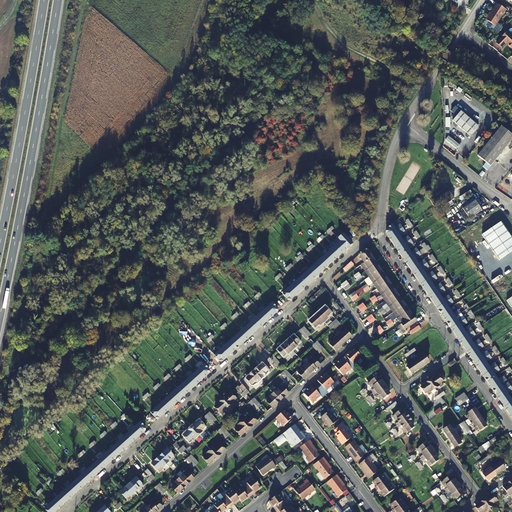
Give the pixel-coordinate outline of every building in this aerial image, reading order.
[(503,7),(497,3),(486,20),(495,26),(507,7),(504,5),(503,7)] [(509,30),(508,30),(497,41),(503,46),(506,43),(511,48),(511,47),(511,28),(509,30)] [(478,126),(460,112),(453,121),(470,136),(478,126)] [(488,170),(500,155),(511,140),(511,134),(502,126),(478,156),(486,163),(483,167),(488,170)] [(447,136),(445,141),(457,148),(460,144),(447,136)] [(449,191),(437,199),(443,207),(455,199),(449,191)] [(429,209),(433,207),(428,200),(425,203),(429,209)] [(475,200),(463,209),(470,219),(482,210),(475,200)] [(511,238),(501,222),(482,235),(499,260),(511,251),(511,238)] [(394,228),(392,225),(386,230),(386,233),(389,237),(403,228),(400,224),(394,228)] [(389,237),(393,243),(401,238),(400,236),(405,232),(403,228),(389,237)] [(339,238),(341,241),(348,248),(353,244),(344,234),(339,238)] [(393,243),(397,249),(411,240),(408,236),(403,240),(401,238),(393,243)] [(397,249),(401,255),(409,250),(408,247),(413,243),(411,240),(397,249)] [(348,248),(341,241),(337,245),(336,246),(343,253),(348,248)] [(343,253),(336,246),(332,250),(331,251),(337,258),(343,253)] [(411,252),(409,250),(401,255),(405,261),(419,252),(417,248),(411,252)] [(364,262),(361,265),(362,267),(366,264),(365,263),(373,257),(368,250),(365,249),(359,254),(364,262)] [(337,258),(331,251),(326,254),(325,255),(332,263),(337,258)] [(405,261),(409,267),(417,262),(416,259),(421,255),(419,252),(405,261)] [(332,263),(325,255),(321,260),(320,260),(327,267),(332,263)] [(366,264),(362,267),(366,272),(370,270),(369,269),(377,263),(373,257),(365,263),(366,264)] [(327,267),(320,260),(316,264),(315,265),(321,272),(327,267)] [(419,264),(417,262),(409,267),(413,273),(427,264),(424,260),(419,264)] [(344,268),(346,271),(354,264),(352,261),(344,268)] [(370,270),(366,272),(370,278),(374,276),(373,274),(381,269),(377,263),(369,269),(370,270)] [(413,273),(417,279),(425,273),(424,271),(429,267),(427,264),(413,273)] [(321,272),(315,265),(311,269),(310,270),(316,277),(321,272)] [(374,276),(370,278),(374,284),(378,281),(377,281),(385,275),(381,269),(373,274),(374,276)] [(316,277),(310,270),(305,274),(304,274),(311,282),(316,277)] [(417,279),(421,285),(435,275),(433,272),(427,275),(425,273),(417,279)] [(311,282),(304,274),(300,278),(299,279),(306,286),(311,282)] [(378,281),(374,284),(378,290),(382,287),(381,286),(389,281),(385,275),(377,281),(378,281)] [(421,285),(425,291),(433,285),(432,283),(438,279),(435,275),(421,285)] [(306,286),(299,279),(295,283),(294,284),(300,291),(306,286)] [(382,287),(378,290),(382,296),(386,293),(385,292),(393,287),(389,281),(381,286),(382,287)] [(435,287),(433,285),(425,291),(429,297),(443,287),(440,283),(435,287)] [(300,291),(294,284),(290,288),(289,289),(295,296),(300,291)] [(386,293),(382,296),(386,301),(390,299),(389,298),(397,293),(393,287),(385,292),(386,293)] [(429,297),(433,303),(441,297),(440,295),(445,291),(443,287),(429,297)] [(289,289),(283,294),(288,299),(291,299),(295,296),(289,289)] [(390,299),(386,301),(390,307),(394,305),(393,304),(401,299),(397,293),(389,298),(390,299)] [(433,303),(437,308),(451,299),(449,295),(443,299),(441,297),(433,303)] [(394,305),(390,307),(394,313),(398,311),(397,310),(405,305),(401,299),(393,304),(394,305)] [(437,308),(441,314),(449,309),(448,306),(454,303),(451,299),(437,308)] [(278,308),(273,303),(269,307),(267,308),(274,315),(278,312),(278,308)] [(398,311),(394,313),(398,319),(402,317),(401,316),(409,310),(405,305),(397,310),(398,311)] [(318,314),(324,322),(328,318),(329,319),(333,315),(326,307),(318,314)] [(274,315),(267,308),(263,312),(262,313),(269,320),(271,318),(274,315)] [(459,310),(453,314),(449,309),(441,314),(447,323),(455,317),(461,313),(459,310)] [(402,317),(398,319),(401,324),(402,324),(413,316),(409,310),(401,316),(402,317)] [(269,320),(262,313),(258,317),(257,318),(263,324),(269,320)] [(318,314),(310,322),(317,330),(321,326),(321,325),(324,322),(318,314)] [(406,329),(417,322),(413,316),(402,324),(401,324),(399,326),(404,334),(407,331),(406,329)] [(447,323),(451,329),(465,319),(463,316),(457,320),(455,317),(447,323)] [(263,324),(257,318),(252,321),(252,322),(258,329),(263,324)] [(329,327),(331,329),(339,322),(337,319),(329,327)] [(451,329),(455,335),(464,329),(462,327),(468,323),(465,319),(451,329)] [(258,329),(252,322),(247,326),(246,327),(253,334),(258,329)] [(333,331),(341,324),(339,322),(331,329),(333,331)] [(419,325),(410,331),(412,334),(421,328),(419,325)] [(246,327),(241,332),(247,339),(253,334),(246,327)] [(302,329),(309,337),(311,334),(304,327),(302,329)] [(341,332),(341,333),(337,336),(344,344),(352,336),(345,328),(341,332)] [(455,335),(459,341),(473,331),(471,328),(465,331),(464,329),(455,335)] [(302,329),(300,331),(307,339),(309,337),(302,329)] [(459,341),(463,347),(472,341),(470,339),(476,335),(473,331),(459,341)] [(241,332),(234,338),(241,345),(247,339),(241,332)] [(286,343),(293,350),(296,347),(297,348),(301,344),(294,336),(286,343)] [(336,351),(344,344),(337,336),(333,340),(333,339),(329,343),(336,351)] [(234,338),(227,344),(234,351),(239,346),(241,345),(234,338)] [(463,347),(467,352),(481,343),(479,339),(473,343),(472,341),(463,347)] [(315,344),(322,352),(325,350),(318,342),(315,344)] [(286,343),(278,350),(286,358),(290,354),(289,353),(293,350),(286,343)] [(467,352),(471,358),(480,353),(478,351),(484,347),(481,343),(467,352)] [(234,351),(227,344),(222,349),(221,350),(227,357),(234,351)] [(315,344),(313,346),(320,354),(322,352),(315,344)] [(362,357),(355,349),(350,353),(349,352),(346,355),(350,360),(354,364),(362,357)] [(221,350),(215,355),(220,361),(223,360),(227,357),(221,350)] [(471,358),(475,364),(490,355),(487,351),(481,355),(480,353),(471,358)] [(418,355),(419,357),(415,360),(420,367),(429,361),(425,355),(423,356),(421,353),(418,355)] [(281,363),(274,355),(271,358),(275,362),(278,366),(281,363)] [(475,364),(479,370),(488,364),(486,362),(492,359),(490,355),(475,364)] [(309,361),(306,364),(312,372),(320,365),(313,357),(309,361)] [(354,364),(350,360),(347,362),(343,358),(339,361),(340,362),(335,366),(344,375),(352,368),(353,370),(357,367),(354,364)] [(406,363),(408,366),(407,367),(412,373),(420,367),(415,360),(411,362),(410,361),(406,363)] [(479,370),(484,376),(498,367),(495,363),(489,367),(488,364),(479,370)] [(210,369),(205,364),(200,369),(199,369),(206,376),(210,372),(210,369)] [(255,371),(261,378),(265,375),(266,376),(270,372),(263,364),(255,371)] [(305,379),(312,372),(306,364),(302,368),(301,367),(297,371),(305,379)] [(484,376),(487,382),(496,377),(494,374),(500,370),(498,367),(484,376)] [(206,376),(199,369),(195,373),(194,374),(201,381),(206,376)] [(291,380),(293,377),(286,369),(284,371),(291,380)] [(255,371),(247,378),(254,386),(258,383),(258,382),(261,378),(255,371)] [(284,371),(281,374),(288,382),(291,380),(284,371)] [(201,381),(194,374),(190,378),(189,379),(195,386),(201,381)] [(335,383),(327,374),(322,378),(321,377),(318,380),(322,385),(319,387),(326,395),(329,392),(327,390),(335,383)] [(430,381),(435,389),(439,386),(440,388),(444,385),(442,382),(443,381),(438,375),(430,381)] [(498,380),(496,377),(487,382),(493,390),(501,384),(507,380),(504,376),(498,380)] [(371,387),(372,386),(375,389),(375,390),(378,387),(376,384),(381,381),(377,377),(369,383),(371,387)] [(195,386),(189,379),(184,383),(184,384),(190,390),(195,386)] [(387,390),(388,389),(382,380),(381,381),(376,384),(378,387),(375,390),(375,389),(372,391),(375,395),(378,393),(377,392),(381,390),(383,393),(387,390)] [(430,381),(421,387),(425,393),(427,392),(429,395),(432,393),(431,392),(435,389),(430,381)] [(497,396),(511,386),(508,382),(502,386),(501,384),(493,390),(497,396)] [(190,390),(184,384),(179,388),(178,388),(185,395),(187,393),(190,390)] [(277,389),(278,389),(274,393),(281,400),(289,393),(281,385),(277,389)] [(326,395),(319,387),(316,390),(312,385),(309,388),(309,389),(304,394),(313,403),(321,396),(323,398),(326,395)] [(497,396),(501,402),(509,396),(508,394),(511,390),(511,387),(511,386),(497,396)] [(411,394),(416,397),(421,391),(415,387),(411,394)] [(185,395),(178,388),(174,392),(173,393),(179,400),(185,395)] [(377,392),(378,393),(380,396),(379,397),(381,400),(390,394),(387,390),(383,393),(381,390),(377,392)] [(469,390),(460,396),(462,399),(465,397),(471,393),(469,390)] [(179,400),(173,393),(168,397),(168,398),(174,405),(179,400)] [(223,400),(230,407),(233,404),(234,405),(238,401),(231,393),(223,400)] [(281,400),(274,393),(271,396),(270,395),(266,399),(273,407),(281,400)] [(501,402),(505,407),(511,402),(511,397),(511,398),(509,396),(501,402)] [(259,408),(262,405),(255,397),(252,400),(255,403),(259,408)] [(174,405),(168,398),(163,402),(163,403),(169,410),(174,405)] [(223,400),(216,407),(223,415),(227,411),(226,410),(230,407),(223,400)] [(252,400),(250,402),(253,406),(257,410),(259,408),(255,403),(252,400)] [(396,402),(387,409),(389,412),(398,404),(396,402)] [(169,410),(163,403),(158,407),(157,407),(163,414),(169,410)] [(157,407),(152,412),(157,418),(159,418),(163,414),(157,407)] [(481,417),(475,408),(468,412),(469,414),(467,416),(469,419),(470,418),(473,422),(481,417)] [(395,420),(397,419),(399,422),(400,423),(403,420),(401,417),(405,414),(402,409),(395,414),(396,415),(393,417),(395,420)] [(289,415),(285,410),(276,418),(284,426),(293,418),(290,414),(289,415)] [(329,411),(321,417),(329,427),(337,421),(329,411)] [(208,414),(215,422),(217,419),(210,412),(208,414)] [(411,423),(413,422),(406,413),(405,414),(401,417),(403,420),(400,423),(399,422),(396,424),(399,428),(402,426),(402,425),(405,423),(407,426),(411,423)] [(208,414),(205,416),(212,424),(215,422),(208,414)] [(246,417),(246,418),(243,422),(249,429),(257,421),(250,414),(246,417)] [(481,417),(473,422),(476,426),(474,427),(477,431),(480,429),(481,430),(487,426),(481,417)] [(192,428),(198,435),(202,432),(203,433),(207,429),(200,421),(192,428)] [(139,423),(136,426),(135,427),(142,434),(142,433),(146,430),(146,427),(141,422),(139,423)] [(241,436),(249,429),(243,422),(239,425),(238,424),(234,428),(241,436)] [(402,425),(402,426),(404,429),(403,430),(405,433),(414,427),(411,423),(407,426),(405,423),(402,425)] [(340,440),(339,441),(342,445),(352,438),(344,428),(345,427),(342,424),(334,430),(337,433),(336,434),(340,440)] [(297,445),(305,438),(295,425),(286,432),(297,445)] [(450,426),(443,430),(449,439),(457,433),(454,429),(456,428),(453,425),(450,427),(450,426)] [(221,429),(228,436),(230,434),(223,426),(221,429)] [(135,428),(131,431),(130,432),(137,439),(142,434),(135,427),(135,428)] [(192,428),(184,435),(191,443),(195,439),(195,438),(198,435),(192,428)] [(221,429),(219,431),(225,438),(228,436),(221,429)] [(129,432),(126,435),(125,436),(131,443),(137,439),(130,432),(129,432)] [(457,433),(449,439),(455,448),(462,443),(461,442),(464,440),(461,437),(459,438),(457,433)] [(124,437),(121,440),(119,441),(126,448),(131,443),(125,436),(124,437)] [(305,460),(307,459),(309,463),(310,463),(320,456),(311,445),(312,444),(310,440),(299,449),(302,452),(300,454),(305,460)] [(354,458),(353,459),(356,462),(366,455),(354,440),(346,447),(354,458)] [(118,442),(115,445),(114,446),(121,453),(123,451),(126,448),(119,441),(118,442)] [(214,446),(215,446),(211,450),(218,457),(226,450),(219,442),(214,446)] [(419,452),(421,451),(423,455),(424,456),(427,453),(425,450),(429,447),(426,443),(417,449),(419,452)] [(113,447),(110,450),(109,451),(115,458),(121,453),(114,446),(113,447)] [(436,455),(437,455),(431,446),(429,447),(425,450),(427,453),(424,456),(423,455),(421,457),(424,461),(426,459),(426,458),(429,456),(431,459),(436,455)] [(160,456),(167,464),(170,460),(171,461),(175,457),(168,449),(160,456)] [(210,464),(218,457),(211,450),(208,453),(207,452),(203,456),(210,464)] [(108,452),(104,455),(103,456),(110,462),(115,458),(109,451),(108,452)] [(196,464),(199,462),(192,454),(189,457),(196,464)] [(367,475),(369,478),(379,471),(373,463),(377,459),(373,454),(360,464),(367,475)] [(426,458),(426,459),(429,462),(428,463),(430,466),(439,460),(436,455),(431,459),(429,456),(426,458)] [(102,456),(99,459),(98,460),(105,467),(110,462),(103,456),(102,456)] [(160,456),(153,463),(160,471),(164,467),(163,467),(167,464),(160,456)] [(189,457),(187,459),(194,466),(196,464),(189,457)] [(273,468),(274,469),(277,467),(269,457),(256,466),(263,476),(273,468)] [(324,458),(314,465),(320,472),(317,475),(322,481),(325,479),(334,473),(325,462),(326,461),(324,458)] [(97,461),(94,464),(93,465),(99,472),(105,467),(98,460),(97,461)] [(491,467),(496,475),(505,468),(500,462),(499,462),(497,460),(494,462),(495,464),(491,467)] [(92,466),(88,469),(88,470),(94,477),(99,472),(93,465),(92,466)] [(483,474),(488,481),(496,475),(491,467),(487,470),(486,468),(482,470),(485,473),(483,474)] [(87,471),(83,474),(82,475),(89,481),(92,478),(94,477),(88,470),(87,471)] [(183,474),(183,475),(180,478),(187,485),(194,478),(187,470),(183,474)] [(377,486),(375,487),(377,490),(389,481),(383,473),(374,481),(377,486)] [(81,475),(78,478),(77,479),(84,486),(89,481),(82,475),(81,475)] [(337,475),(328,482),(339,497),(348,490),(339,479),(340,479),(337,475)] [(444,485),(445,484),(448,488),(451,486),(449,483),(454,480),(451,476),(442,482),(444,485)] [(245,486),(252,494),(261,487),(254,477),(248,483),(248,484),(245,486)] [(129,485),(135,492),(139,489),(140,490),(144,486),(137,478),(129,485)] [(179,492),(187,485),(180,478),(176,481),(171,484),(179,492)] [(76,480),(73,483),(72,484),(78,491),(81,489),(84,486),(77,479),(76,480)] [(460,488),(461,487),(455,479),(454,480),(449,483),(451,486),(448,488),(445,490),(448,494),(451,492),(450,491),(453,489),(455,492),(460,488)] [(304,482),(306,484),(296,491),(299,494),(303,500),(316,490),(308,480),(304,482)] [(381,491),(385,496),(395,489),(389,481),(377,490),(379,493),(381,491)] [(165,493),(167,491),(160,482),(158,485),(165,493)] [(71,485),(68,488),(66,489),(73,496),(78,491),(72,484),(71,485)] [(507,484),(503,487),(506,492),(503,494),(506,498),(509,496),(510,496),(511,494),(511,486),(510,488),(507,484)] [(129,485),(121,492),(128,500),(132,497),(131,496),(135,492),(129,485)] [(158,485),(155,487),(162,495),(165,493),(158,485)] [(242,488),(241,487),(235,492),(240,499),(242,502),(252,494),(245,486),(242,488)] [(235,492),(231,487),(222,495),(224,498),(231,506),(240,499),(235,492)] [(450,491),(451,492),(453,495),(452,496),(454,499),(463,493),(460,488),(455,492),(453,489),(450,491)] [(66,490),(62,493),(61,494),(68,501),(73,496),(66,489),(66,490)] [(282,491),(270,501),(277,511),(286,504),(283,501),(287,498),(282,491)] [(60,494),(57,497),(56,498),(62,505),(64,504),(68,501),(61,494),(60,494)] [(493,494),(485,500),(490,508),(494,505),(495,507),(499,505),(496,502),(498,500),(493,494)] [(394,509),(393,511),(396,511),(407,505),(401,497),(391,505),(394,509)] [(55,499),(52,502),(50,503),(57,510),(62,505),(56,498),(55,499)] [(221,500),(220,499),(214,504),(216,507),(220,511),(223,511),(231,506),(224,498),(221,500)] [(151,503),(152,503),(148,507),(153,511),(156,511),(163,507),(156,499),(151,503)] [(486,511),(490,508),(485,500),(476,506),(479,511),(481,511),(482,511),(481,511),(486,511)] [(293,511),(289,506),(291,505),(289,502),(286,504),(277,511),(278,511),(293,511)] [(49,504),(45,508),(48,511),(54,511),(57,510),(50,503),(49,504)]
